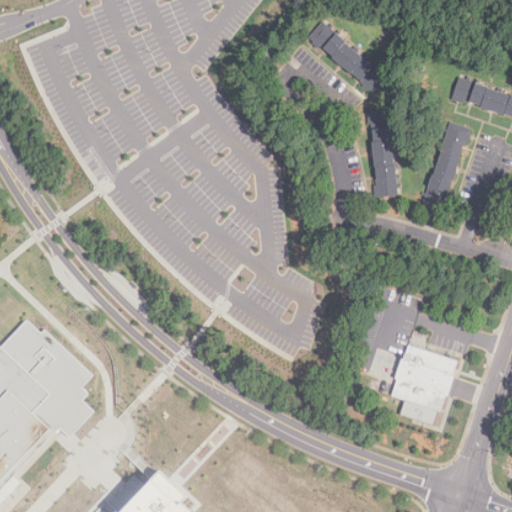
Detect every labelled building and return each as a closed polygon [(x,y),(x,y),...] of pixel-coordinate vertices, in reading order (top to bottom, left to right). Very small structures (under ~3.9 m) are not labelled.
[(374,95),(310,39),(324,23),(388,79),(374,95)] [(432,44),(428,55),(419,52),(422,41),(432,44)] [(460,79),(511,97),(511,118),(464,102),(463,105),(453,101),(460,79)] [(390,113),(399,197),(375,199),(374,188),(378,187),(371,125),(369,125),(368,115),(390,113)] [(444,211),(424,204),(451,124),(471,131),(444,211)] [(0,346),(1,347),(27,320),(42,333),(45,329),(94,376),(83,388),(89,394),(83,401),(95,411),(70,439),(60,430),(0,493),(0,346)] [(441,414),(393,397),(398,381),(396,380),(403,360),(406,361),(410,347),(458,363),(453,377),(455,378),(449,398),(447,397),(441,414)] [(142,476),(107,511),(187,511),(175,500),(181,493),(154,468),(151,471),(145,478),(142,476)]
